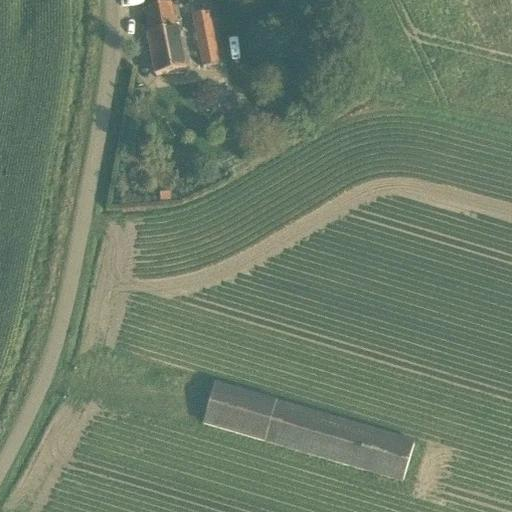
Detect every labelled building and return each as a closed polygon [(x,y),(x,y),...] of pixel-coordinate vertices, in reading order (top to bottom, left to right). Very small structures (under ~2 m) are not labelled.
[(175,30),(170,5),(144,10),(149,35),(147,35),(155,76),(185,70),(178,30),(175,30)] [(210,14),(192,17),(201,69),(220,66),(210,14)] [(260,129),(248,105),(226,116),(237,139),(260,129)] [(170,192),(159,193),(159,203),(170,202),(170,192)] [(401,484),(413,444),(214,386),(202,426),(401,484)]
